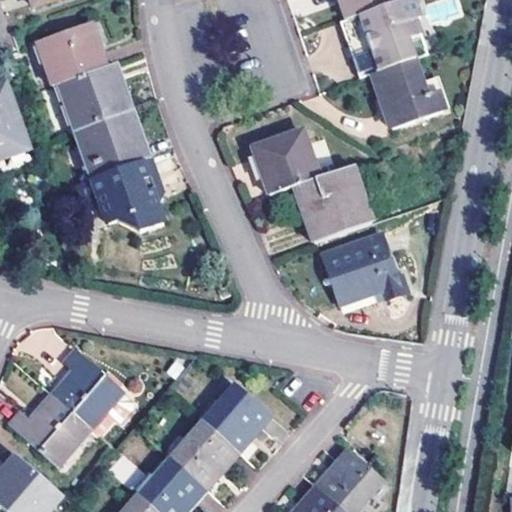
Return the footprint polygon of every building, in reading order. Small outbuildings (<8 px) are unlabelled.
[(26,0),(30,11),(59,0),(26,0)] [(345,0),(338,0),(347,23),(353,21),(345,0)] [(345,0),(353,21),(358,19),(398,5),(396,0),(345,0)] [(358,19),(377,75),(410,63),(427,57),(415,23),(419,21),(412,0),(411,0),(404,2),(398,5),(358,19)] [(338,26),(358,81),(371,77),(377,75),(358,19),(353,21),(347,23),(338,26)] [(56,88),(103,71),(87,25),(33,46),(49,90),(56,88)] [(423,100),(410,63),(377,75),(371,77),(391,134),(441,116),(434,96),(423,100)] [(56,88),(73,135),(129,115),(112,68),(103,71),(56,88)] [(0,158),(26,150),(4,85),(0,85),(0,158)] [(49,90),(66,137),(73,135),(56,88),(49,90)] [(89,181),(146,161),(140,145),(133,148),(127,133),(134,130),(129,115),(73,135),(78,149),(89,181)] [(140,145),(134,130),(127,133),(133,148),(140,145)] [(293,189),(316,181),(300,133),(250,150),(267,198),(293,189)] [(89,181),(78,149),(71,151),(82,183),(88,181),(89,181)] [(96,201),(106,229),(115,226),(119,215),(132,220),(138,238),(162,230),(156,213),(161,201),(146,161),(89,181),(88,181),(96,201)] [(293,189),(300,209),(306,206),(308,214),(319,243),(369,226),(351,169),(316,181),(293,189)] [(82,183),(74,186),(81,206),(96,201),(88,181),(82,183)] [(306,206),(300,209),(313,245),(319,243),(308,214),(306,206)] [(106,229),(138,238),(132,220),(119,215),(115,226),(106,229)] [(379,239),(318,258),(336,306),(378,292),(381,301),(403,293),(397,275),(392,276),(379,239)] [(66,374),(45,399),(84,432),(90,437),(106,418),(117,427),(128,413),(129,406),(69,352),(57,366),(66,374)] [(231,388),(199,425),(233,454),(265,417),(231,388)] [(51,471),(84,432),(45,399),(23,424),(13,415),(3,427),(51,471)] [(199,425),(167,461),(201,492),(233,454),(199,425)] [(314,489),(341,511),(353,511),(381,481),(347,451),(329,472),(314,489)] [(133,491),(146,475),(123,455),(109,470),(133,491)] [(17,464),(13,460),(0,475),(0,477),(3,480),(17,464)] [(167,461),(134,499),(148,511),(183,511),(185,511),(201,492),(167,461)] [(3,480),(0,477),(0,511),(48,511),(59,500),(17,464),(3,480)] [(341,511),(314,489),(293,511),(341,511)] [(148,511),(134,499),(123,511),(148,511)]
